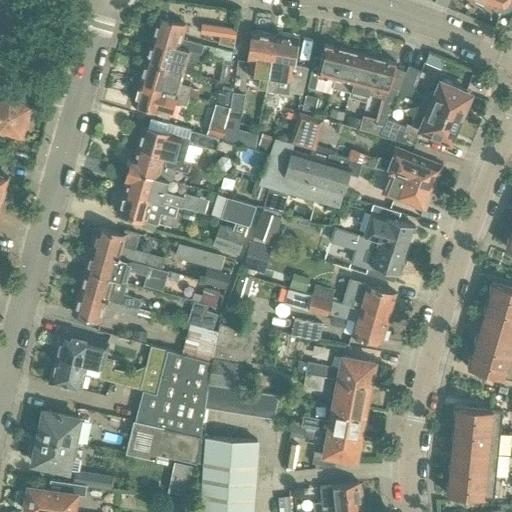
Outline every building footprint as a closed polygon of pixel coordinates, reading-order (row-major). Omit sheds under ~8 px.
[(511,0),(480,0),(507,13),(511,0)] [(157,16),(151,39),(205,54),(205,53),(224,58),(224,59),(231,61),(233,52),(203,45),(181,39),(185,24),(157,16)] [(248,59),(249,59),(247,74),(260,76),(258,89),(267,90),(276,35),(253,31),(248,59)] [(298,38),(276,35),(267,90),(288,94),(289,91),(302,93),(308,67),(293,65),(298,38)] [(151,39),(145,60),(184,71),(187,60),(202,65),(205,54),(151,39)] [(331,92),(332,87),(335,78),(338,64),(336,63),(341,46),(325,42),(321,57),(315,56),(308,86),(331,92)] [(350,90),(361,52),(341,46),(336,63),(338,64),(335,78),(332,87),(350,91),(350,90)] [(376,73),(380,57),(361,52),(350,90),(350,91),(349,96),(366,101),(368,94),(369,87),(373,73),(376,73)] [(379,134),(387,118),(398,89),(390,86),(397,61),(380,57),(376,73),(373,73),(369,87),(368,94),(381,97),(376,118),(363,115),(362,118),(361,117),(358,128),(379,134)] [(227,80),(231,61),(224,59),(219,78),(227,80)] [(139,82),(189,96),(191,87),(180,84),(184,71),(145,60),(139,82)] [(412,94),(422,70),(409,65),(399,89),(412,94)] [(429,103),(461,117),(471,95),(468,90),(440,78),(429,103)] [(187,104),(189,96),(139,82),(133,102),(158,109),(157,114),(168,117),(173,100),(187,104)] [(232,91),(222,89),(219,102),(229,104),(232,91)] [(232,92),(226,126),(224,139),(255,148),(257,134),(239,128),(241,115),(242,115),(245,94),(232,92)] [(306,94),(302,109),(315,111),(318,97),(306,94)] [(451,141),(461,117),(429,103),(418,127),(418,128),(419,128),(451,141)] [(0,129),(22,136),(31,104),(0,106),(0,129)] [(331,108),(329,116),(343,119),(345,112),(331,108)] [(358,128),(361,117),(350,114),(346,125),(358,128)] [(387,118),(379,134),(412,143),(419,128),(418,128),(418,127),(407,122),(405,125),(387,118)] [(224,139),(226,126),(210,121),(206,134),(218,137),(222,138),(222,140),(224,140),(224,139)] [(143,126),(137,147),(179,159),(184,138),(170,134),(170,133),(143,126)] [(218,137),(206,134),(191,130),(187,142),(214,149),(218,137)] [(270,153),(276,137),(262,132),(257,149),(270,153)] [(295,150),(292,150),(294,143),(288,141),(276,137),(270,153),(259,182),(271,185),(338,206),(348,173),(371,179),(376,165),(340,155),(329,152),(328,154),(301,147),(301,148),(296,147),(295,150)] [(385,168),(403,175),(433,186),(441,165),(393,146),(385,168)] [(158,176),(168,179),(169,180),(173,178),(176,169),(188,172),(191,163),(179,159),(137,147),(134,157),(132,157),(129,168),(158,176)] [(351,149),(348,157),(362,161),(365,162),(367,156),(351,149)] [(127,181),(125,189),(142,194),(158,199),(178,204),(181,205),(184,206),(201,211),(203,202),(186,197),(185,198),(164,192),(168,179),(158,176),(129,168),(126,180),(127,181)] [(424,207),(433,186),(403,175),(395,196),(424,207)] [(267,186),(254,182),(250,195),(263,199),(267,186)] [(125,189),(119,212),(157,223),(161,211),(175,215),(178,205),(184,207),(184,206),(181,205),(178,204),(158,199),(142,194),(125,189)] [(235,221),(248,225),(249,225),(256,205),(227,196),(221,217),(235,221)] [(364,232),(409,247),(412,237),(414,237),(416,229),(415,228),(416,226),(397,219),(400,211),(373,202),(364,232)] [(262,209),(262,210),(253,235),(273,241),(281,216),(262,209)] [(238,254),(248,225),(235,221),(233,228),(219,224),(212,244),(238,254)] [(361,233),(331,224),(326,239),(352,247),(350,253),(366,257),(363,266),(369,268),(371,261),(401,271),(402,268),(404,267),(406,260),(405,258),(409,247),(364,232),(361,231),(361,233)] [(149,264),(161,267),(164,258),(134,249),(138,233),(126,230),(125,234),(98,226),(97,229),(95,228),(92,238),(94,239),(92,248),(149,264)] [(250,241),(242,265),(264,272),(271,247),(250,241)] [(220,269),(224,255),(179,243),(175,256),(220,269)] [(149,264),(92,248),(86,269),(127,281),(130,270),(146,274),(149,264)] [(138,307),(141,298),(132,296),(123,294),(127,281),(86,269),(80,290),(130,304),(138,307)] [(253,278),(240,274),(234,293),(246,297),(253,278)] [(350,278),(343,302),(356,306),(389,316),(396,291),(350,278)] [(511,287),(492,281),(486,303),(511,310),(511,287)] [(315,284),(313,294),(332,299),(334,290),(315,284)] [(223,291),(204,286),(200,302),(219,307),(223,291)] [(307,308),(307,307),(329,313),(356,320),(353,332),(382,341),(389,316),(356,306),(343,302),(332,299),(313,294),(292,288),(288,303),(307,308)] [(138,307),(130,304),(80,290),(74,313),(101,320),(105,306),(136,315),(138,307)] [(511,310),(486,303),(480,324),(511,333),(511,310)] [(201,326),(214,329),(218,313),(205,310),(201,326)] [(322,323),(294,318),(291,334),(319,339),(322,323)] [(214,357),(249,362),(254,329),(219,322),(218,330),(214,357)] [(214,329),(201,326),(190,323),(182,352),(213,360),(214,361),(214,357),(218,330),(214,329)] [(511,333),(480,324),(474,345),(511,356),(511,333)] [(86,364),(87,364),(101,368),(102,366),(111,369),(114,358),(103,356),(107,342),(93,339),(62,332),(60,339),(59,340),(58,344),(59,346),(56,356),(86,364)] [(122,383),(143,389),(158,392),(167,348),(144,342),(142,354),(148,355),(146,364),(127,363),(125,372),(123,371),(120,383),(122,383)] [(511,356),(474,345),(468,366),(511,379),(511,356)] [(143,389),(135,419),(203,434),(206,408),(210,385),(210,382),(214,361),(213,360),(182,352),(167,348),(158,392),(143,389)] [(324,376),(338,378),(370,383),(375,360),(343,355),(341,367),(307,361),(305,373),(324,376)] [(85,373),(87,364),(86,364),(56,356),(50,382),(81,389),(85,373)] [(250,363),(249,362),(214,357),(214,361),(210,382),(246,388),(250,363)] [(85,373),(101,377),(101,378),(120,383),(123,371),(111,369),(102,366),(101,368),(87,364),(85,373)] [(338,378),(333,407),(364,413),(365,413),(370,383),(338,378)] [(217,410),(221,387),(210,385),(206,408),(217,410)] [(228,412),(232,388),(221,387),(217,410),(228,412)] [(232,388),(228,412),(240,414),(244,390),(232,388)] [(251,416),(254,392),(244,390),(240,414),(251,416)] [(262,418),(266,393),(254,392),(251,416),(262,418)] [(266,393),(262,418),(273,419),(277,395),(266,393)] [(455,405),(453,427),(501,432),(503,410),(455,405)] [(360,436),(365,413),(364,413),(333,407),(330,420),(303,415),(301,425),(315,428),(328,430),(360,436)] [(39,434),(74,441),(78,442),(80,433),(76,432),(79,417),(44,410),(39,434)] [(203,434),(135,419),(127,453),(156,459),(157,452),(199,462),(203,434)] [(291,424),(289,434),(313,438),(315,428),(301,425),(291,424)] [(453,427),(451,449),(499,454),(501,432),(453,427)] [(311,463),(315,463),(314,467),(335,465),(337,455),(356,459),(360,436),(328,430),(324,451),(314,449),(311,463)] [(71,456),(74,441),(39,434),(33,462),(69,470),(70,465),(72,465),(74,457),(71,456)] [(253,511),(258,439),(205,435),(199,511),(253,511)] [(294,467),(298,444),(288,442),(284,465),(294,467)] [(451,449),(449,471),(496,476),(499,454),(451,449)] [(75,470),(73,483),(81,485),(89,486),(92,472),(75,470)] [(449,471),(446,493),(494,498),(496,476),(449,471)] [(313,503),(314,511),(328,510),(335,509),(361,506),(359,482),(332,484),(332,485),(320,486),(321,501),(313,503)] [(81,485),(73,483),(69,483),(67,491),(28,485),(25,509),(40,511),(73,511),(76,493),(80,494),(81,485)] [(291,511),(289,495),(278,497),(279,511),(291,511)]
